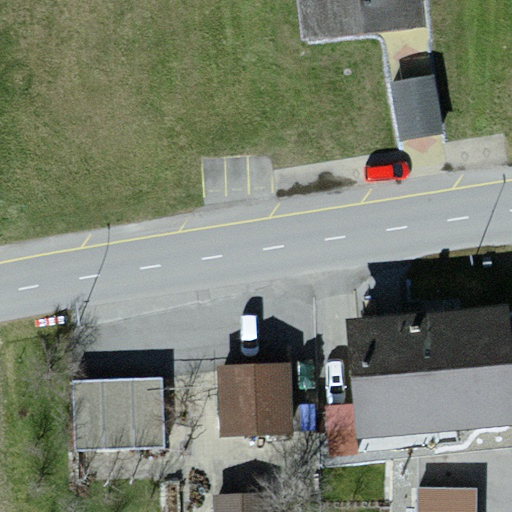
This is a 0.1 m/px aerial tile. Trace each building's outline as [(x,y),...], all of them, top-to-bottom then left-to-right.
[(423,0),(293,0),(298,39),(427,22),(423,0)] [(511,303),(350,324),(365,442),(511,423),(511,303)] [(299,429),(295,356),(220,360),(224,433),(299,429)] [(166,438),(163,368),(81,372),(84,442),(166,438)] [(476,511),(476,483),(414,484),(414,511),(476,511)] [(219,491),(219,511),(254,511),(253,489),(219,491)]
